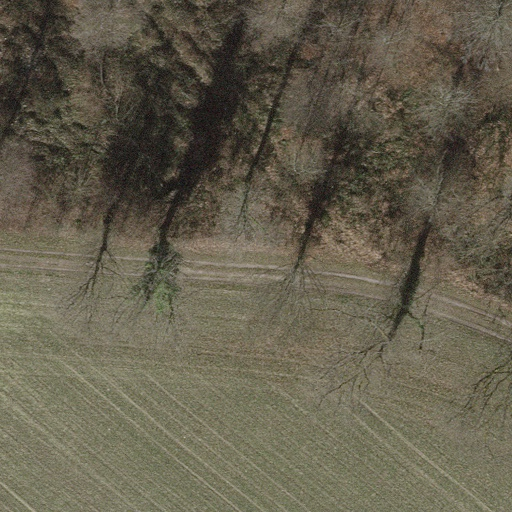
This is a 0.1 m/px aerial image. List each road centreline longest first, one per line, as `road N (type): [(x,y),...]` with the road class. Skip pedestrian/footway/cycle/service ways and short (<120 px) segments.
road 1 (track): [(511,334),(354,286),(0,256)]
road 2 (track): [(410,298),(318,221),(147,0)]
